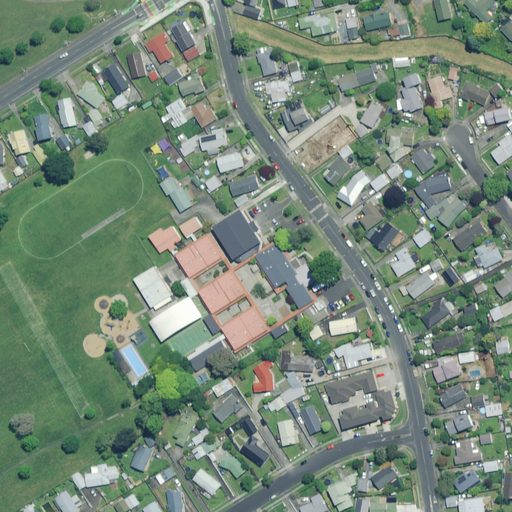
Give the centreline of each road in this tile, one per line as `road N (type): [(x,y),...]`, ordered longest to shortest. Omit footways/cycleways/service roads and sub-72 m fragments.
road 1 (residential): [(419,433),(387,317),(246,112),(214,0)]
road 2 (residential): [(239,511),(326,457),(419,433)]
road 3 (secondary): [(161,0),(0,101)]
